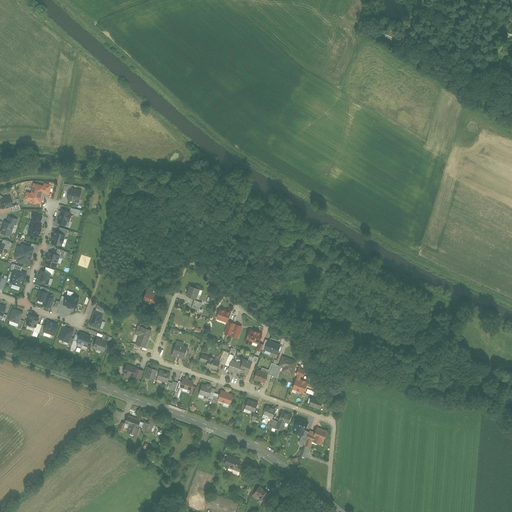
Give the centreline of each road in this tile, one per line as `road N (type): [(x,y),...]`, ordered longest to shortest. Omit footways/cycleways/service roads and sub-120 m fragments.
road 1 (residential): [(192,270),(181,270),(157,357),(332,421)]
road 2 (tertiary): [(0,349),(209,426)]
road 3 (residential): [(332,421),(322,383),(304,357),(192,270)]
road 4 (tertiary): [(209,426),(267,455),(325,499)]
road 5 (track): [(511,71),(390,35)]
